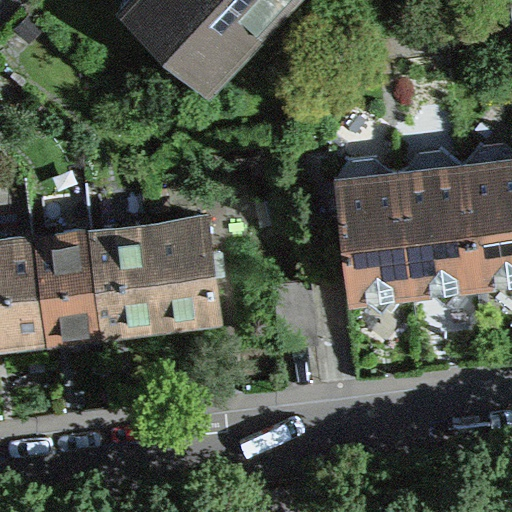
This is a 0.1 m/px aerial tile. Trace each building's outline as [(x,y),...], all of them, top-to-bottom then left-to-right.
[(123,0),(123,1),(211,82),(286,0),(123,0)] [(481,142),(470,157),(463,158),(477,277),(493,275),(511,289),(511,288),(511,152),(496,154),(481,142)] [(447,297),(461,279),(477,277),(463,158),(457,159),(442,147),(430,162),(410,164),(398,166),(413,285),(429,283),(447,297)] [(383,305),(397,287),(413,285),(398,166),(380,168),(368,169),(352,157),(340,172),(335,173),(349,292),(349,293),(365,291),(383,305)] [(208,213),(148,220),(162,333),(184,330),(223,325),(208,213)] [(148,220),(89,227),(103,342),(120,339),(162,333),(148,220)] [(33,234),(47,348),(61,347),(103,342),(89,227),(33,234)] [(0,352),(2,352),(47,348),(33,234),(0,240),(0,352)] [(282,341),(315,337),(317,336),(310,277),(308,277),(275,281),(282,341)]
